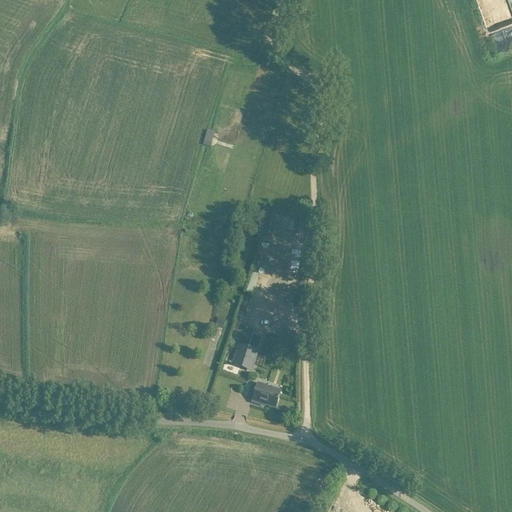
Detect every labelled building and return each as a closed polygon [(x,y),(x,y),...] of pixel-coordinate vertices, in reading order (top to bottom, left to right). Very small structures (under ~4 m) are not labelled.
[(208,130),(203,145),(213,148),(218,133),(208,130)] [(244,299),(237,317),(243,319),(250,301),(244,299)] [(225,322),(218,319),(215,328),(222,331),(225,322)] [(239,345),(232,366),(251,373),(258,351),(239,345)] [(257,385),(252,403),(261,406),(262,404),(265,405),(276,409),(281,393),(257,385)]
